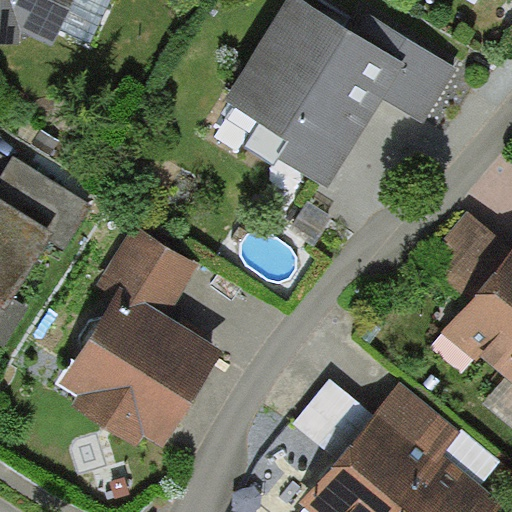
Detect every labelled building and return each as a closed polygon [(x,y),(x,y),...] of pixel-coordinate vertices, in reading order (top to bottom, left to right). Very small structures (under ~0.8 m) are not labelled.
[(0,0),(0,41),(22,43),(23,31),(52,45),(61,27),(73,0),(0,0)] [(111,0),(73,0),(61,27),(92,42),(111,0)] [(363,41),(295,0),(288,0),(224,105),(291,145),(280,163),(329,193),(378,113),(385,101),(406,67),(363,41)] [(375,21),(363,41),(406,67),(385,101),(422,124),(455,69),(375,21)] [(15,156),(0,180),(0,196),(57,232),(52,242),(66,251),(94,205),(15,156)] [(0,305),(8,310),(15,298),(52,242),(57,232),(0,196),(0,305)] [(472,299),(511,252),(511,248),(469,212),(427,261),(472,299)] [(124,288),(169,316),(201,264),(136,224),(99,284),(118,296),(124,288)] [(480,357),(506,379),(511,371),(511,252),(472,299),(442,332),(477,361),(480,357)] [(118,296),(58,384),(79,395),(72,405),(138,444),(145,436),(165,448),(226,352),(191,330),(169,316),(124,288),(118,296)] [(28,306),(15,298),(8,310),(0,305),(0,341),(5,344),(28,306)] [(293,422),(338,459),(376,414),(331,378),(293,422)] [(401,383),(376,414),(436,464),(443,455),(463,432),(401,383)] [(311,511),(396,511),(436,464),(376,414),(338,459),(301,503),(311,511)] [(443,455),(481,486),(503,460),(465,430),(463,432),(443,455)] [(481,486),(443,455),(436,464),(396,511),(498,511),(503,506),(481,486)]
